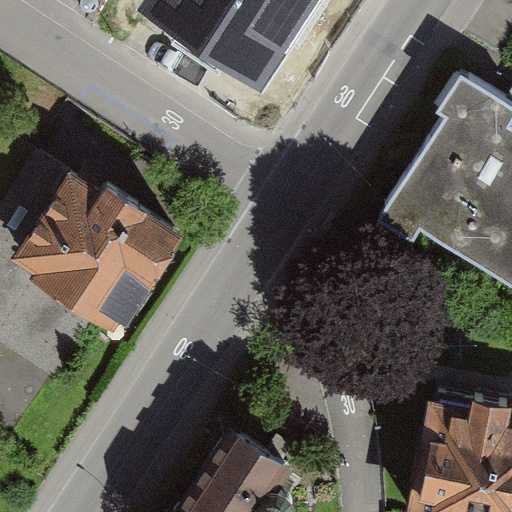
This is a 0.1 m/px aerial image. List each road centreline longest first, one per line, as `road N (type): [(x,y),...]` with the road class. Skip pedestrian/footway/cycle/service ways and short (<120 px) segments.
road 1 (residential): [(0,19),(292,207)]
road 2 (tertiary): [(264,255),(91,511)]
road 3 (residential): [(264,255),(317,302),(361,442),(362,511)]
road 4 (tertiary): [(427,0),(292,207)]
